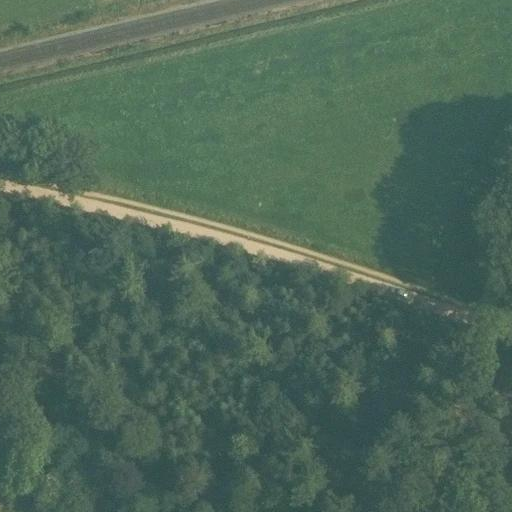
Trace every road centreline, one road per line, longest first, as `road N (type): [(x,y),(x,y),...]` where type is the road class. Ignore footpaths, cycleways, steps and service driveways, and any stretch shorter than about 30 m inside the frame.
road 1 (track): [(511,334),(268,254),(0,185)]
road 2 (track): [(441,511),(457,473),(483,332)]
